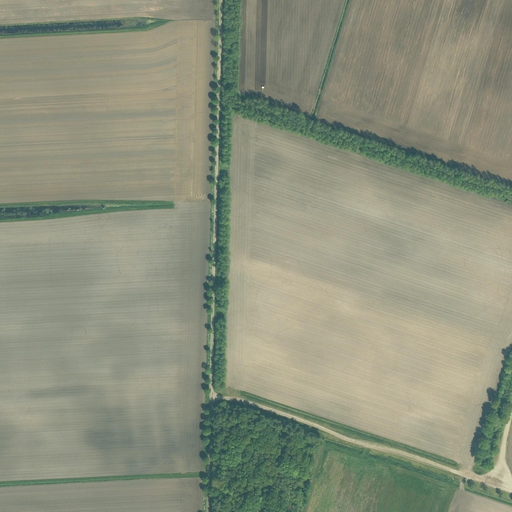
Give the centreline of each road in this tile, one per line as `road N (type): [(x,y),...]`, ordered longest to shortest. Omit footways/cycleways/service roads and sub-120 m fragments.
road 1 (unclassified): [(220,0),(208,511)]
road 2 (track): [(511,491),(211,391)]
